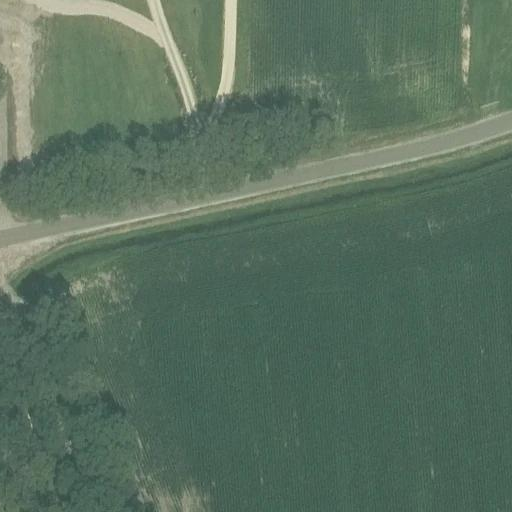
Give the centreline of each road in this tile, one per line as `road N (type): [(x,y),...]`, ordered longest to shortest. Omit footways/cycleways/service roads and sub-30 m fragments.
road 1 (unclassified): [(0,240),(312,174),(511,118)]
road 2 (unknown): [(3,0),(3,240)]
